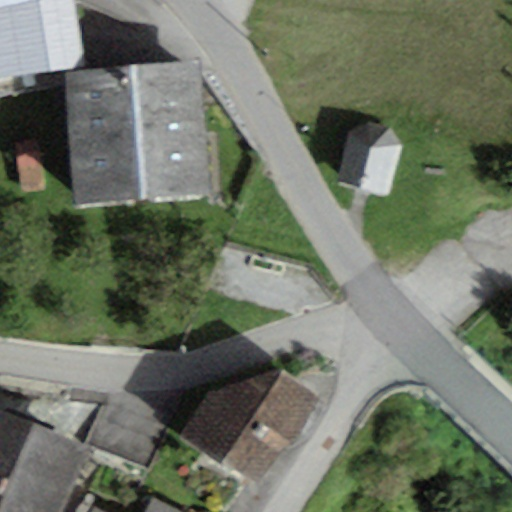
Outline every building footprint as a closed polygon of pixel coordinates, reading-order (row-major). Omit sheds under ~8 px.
[(0,0),(0,68),(78,59),(68,0),(0,0)] [(195,67),(71,77),(81,195),(205,185),(195,67)] [(369,127),(354,135),(341,179),(384,191),(397,147),(388,132),(369,127)] [(281,377),(213,397),(190,432),(259,475),(315,396),(281,377)] [(54,511),(75,466),(0,433),(0,511),(54,511)]
